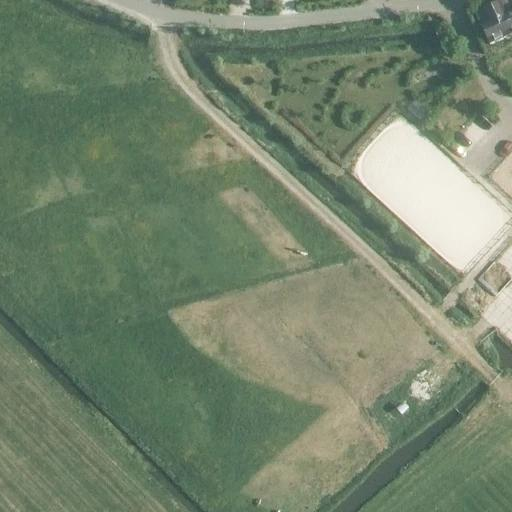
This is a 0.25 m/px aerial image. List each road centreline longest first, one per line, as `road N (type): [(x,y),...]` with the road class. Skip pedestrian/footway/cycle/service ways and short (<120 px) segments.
road 1 (track): [(511,398),(178,75),(166,16)]
road 2 (residential): [(120,0),(166,16),(271,24),(454,0)]
